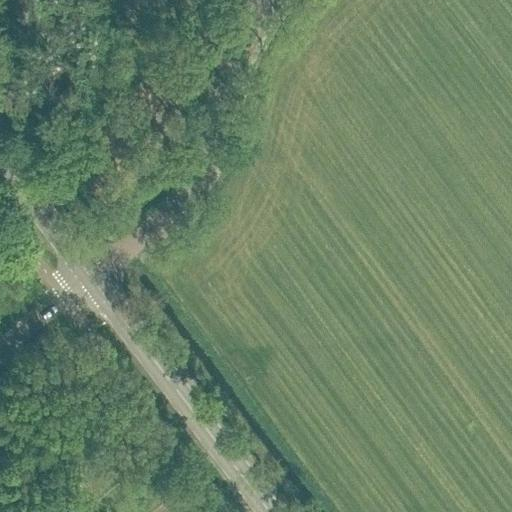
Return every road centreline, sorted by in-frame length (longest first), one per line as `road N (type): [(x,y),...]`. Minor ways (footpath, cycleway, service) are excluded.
road 1 (unclassified): [(89,275),(192,185),(227,73),(269,0)]
road 2 (primary): [(269,511),(89,275)]
road 3 (primary): [(89,275),(0,152)]
